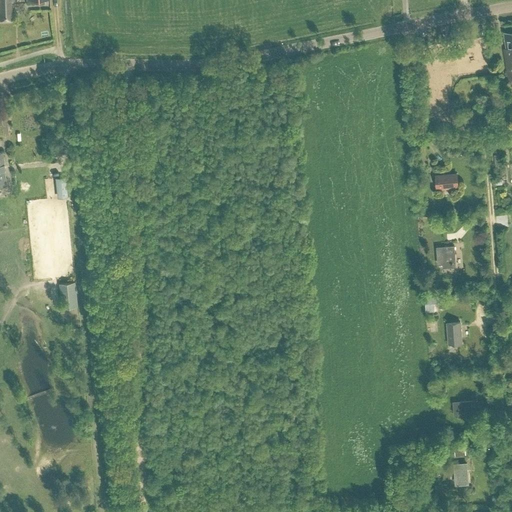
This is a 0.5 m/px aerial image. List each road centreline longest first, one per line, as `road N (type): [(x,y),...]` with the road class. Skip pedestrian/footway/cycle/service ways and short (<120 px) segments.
road 1 (track): [(410,25),(416,129),(432,138),(477,138),(486,154),(505,455)]
road 2 (tertiary): [(62,64),(233,59),(511,6)]
road 3 (track): [(123,63),(146,316),(148,511)]
